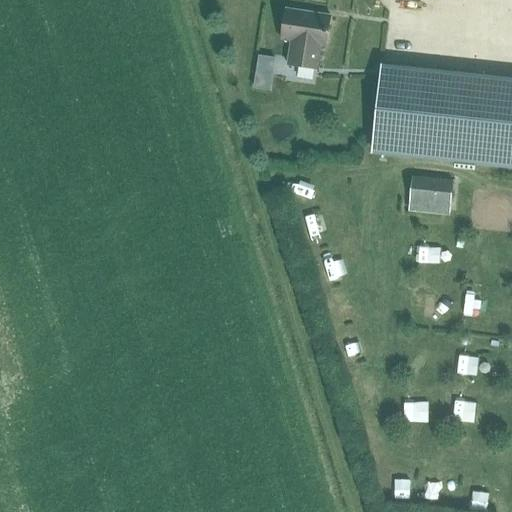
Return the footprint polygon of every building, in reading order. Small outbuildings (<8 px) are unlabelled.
[(282,41),(292,42),(288,65),(319,70),(322,47),(326,47),(331,16),(287,9),(282,41)] [(511,78),(385,65),(375,154),(511,168),(511,78)] [(411,178),(409,201),(450,205),(452,182),(411,178)] [(484,186),(483,196),(499,198),(500,187),(484,186)] [(470,262),(480,261),(479,237),(469,237),(470,262)] [(415,239),(414,258),(426,258),(427,239),(415,239)] [(431,318),(432,296),(413,296),(412,317),(431,318)] [(482,321),(483,305),(464,304),(463,320),(482,321)] [(419,355),(420,331),(408,331),(406,355),(419,355)] [(474,390),(454,389),(453,410),(473,411),(474,390)] [(390,470),(401,456),(389,448),(379,461),(390,470)] [(468,464),(468,477),(489,477),(489,464),(468,464)] [(511,511),(511,501),(501,502),(501,511),(511,511)]
